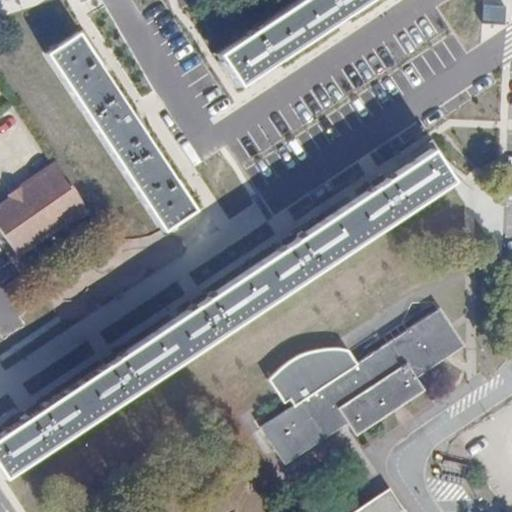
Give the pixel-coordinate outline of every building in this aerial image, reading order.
[(367,0),(297,0),(214,54),(234,85),(367,0)] [(193,208),(73,32),(44,53),(160,229),(193,208)] [(453,181),(430,149),(0,433),(0,476),(2,479),(453,181)] [(84,207),(54,160),(10,192),(12,196),(0,204),(0,224),(21,254),(84,207)] [(465,342),(440,308),(261,427),(285,461),(346,421),(355,434),(423,388),(415,376),(465,342)] [(405,511),(389,489),(381,494),(393,511),(405,511)] [(393,511),(381,494),(354,511),(393,511)]
